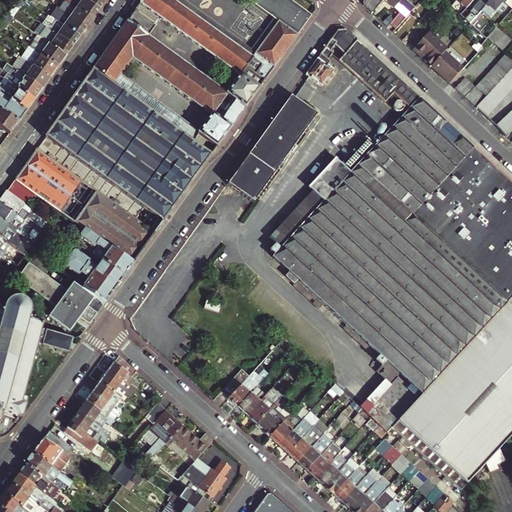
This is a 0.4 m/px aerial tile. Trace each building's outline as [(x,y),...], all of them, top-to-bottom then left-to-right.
[(16,0),(13,5),(18,8),(23,0),(16,0)] [(71,0),(69,4),(92,21),(98,11),(82,0),(71,0)] [(82,0),(98,11),(105,2),(101,0),(82,0)] [(139,103),(145,95),(120,77),(133,59),(160,78),(212,115),(199,133),(198,135),(217,148),(242,114),(247,107),(313,16),(290,0),(252,0),(251,2),(275,19),(252,51),(181,0),(142,0),(141,3),(240,75),(227,93),(151,38),(159,27),(135,10),(128,21),(93,70),(139,103)] [(365,8),(372,0),(363,0),(364,7),(365,8)] [(372,0),(365,8),(372,15),(384,0),(372,0)] [(472,0),(460,0),(465,4),(462,7),(463,8),(458,14),(459,15),(472,0)] [(490,0),(480,0),(470,11),(470,12),(464,19),(469,24),(490,0)] [(511,0),(490,0),(469,24),(479,33),(483,28),(476,22),(490,8),(493,11),(502,1),(511,8),(511,0)] [(85,30),(92,21),(69,4),(65,8),(59,4),(56,8),(61,12),(85,30)] [(62,23),(60,25),(79,39),(85,30),(61,12),(58,17),(67,24),(65,26),(62,23)] [(396,30),(406,18),(400,13),(390,24),(396,30)] [(72,48),(79,39),(60,25),(54,21),(48,30),(72,48)] [(491,40),(496,44),(504,35),(500,30),(496,27),(488,37),(491,40)] [(39,38),(42,41),(65,57),(72,48),(48,30),(46,28),(39,38)] [(392,426),(511,296),(511,183),(459,134),(347,31),(337,31),(305,75),(322,87),(334,70),(328,65),(330,62),(327,61),(334,52),(332,50),(335,45),(345,55),(340,61),(361,81),(342,103),(355,115),(350,122),(367,138),(342,165),(336,159),(309,188),(312,191),(323,202),(280,249),(275,245),(270,250),(275,255),(273,257),(289,273),(286,277),(294,284),(298,280),(380,356),(376,361),(382,366),(386,361),(401,375),(363,417),(367,421),(376,429),(383,435),(383,436),(392,426)] [(447,49),(429,33),(415,49),(427,60),(425,62),(431,68),(444,53),(447,49)] [(500,49),(509,39),(504,35),(496,44),(500,49)] [(511,44),(511,41),(509,39),(500,49),(505,53),(511,44)] [(65,57),(42,41),(34,51),(58,68),(65,57)] [(58,68),(34,51),(30,48),(21,59),(29,65),(50,80),(58,68)] [(412,51),(425,62),(427,60),(415,49),(412,51)] [(463,70),(444,53),(431,68),(449,85),(463,70)] [(511,59),(505,53),(500,59),(511,69),(511,68),(511,59)] [(500,59),(496,64),(508,73),(511,69),(500,59)] [(493,68),(503,78),(508,73),(496,64),(493,68)] [(9,84),(34,102),(42,90),(17,72),(7,65),(3,70),(7,74),(3,79),(9,84)] [(50,80),(29,65),(27,67),(30,69),(26,73),(19,68),(17,72),(42,90),(50,80)] [(476,109),(486,118),(511,88),(511,68),(511,69),(508,73),(503,78),(499,83),(495,87),(490,92),(486,97),(476,109)] [(499,83),(503,78),(493,68),(488,74),(499,83)] [(163,121),(146,108),(139,103),(93,70),(45,138),(164,222),(212,156),(193,142),(163,121)] [(484,78),(495,87),(499,83),(488,74),(484,78)] [(484,78),(480,83),(490,92),(495,87),(484,78)] [(460,94),(470,83),(465,79),(455,90),(460,94)] [(476,88),(470,83),(460,94),(465,99),(476,88)] [(476,88),(480,92),(486,97),(490,92),(480,83),(476,88)] [(0,95),(11,104),(25,114),(34,102),(9,84),(6,89),(0,84),(0,95)] [(480,92),(476,88),(465,99),(470,104),(480,92)] [(486,97),(480,92),(470,104),(476,109),(486,97)] [(139,103),(146,108),(148,105),(166,118),(163,121),(193,142),(198,135),(199,133),(145,95),(139,103)] [(291,95),(228,182),(254,201),(317,114),(291,95)] [(25,114),(11,104),(9,107),(0,100),(0,108),(18,123),(25,114)] [(18,123),(0,108),(0,128),(9,135),(18,123)] [(511,112),(495,127),(506,136),(511,130),(511,112)] [(15,181),(28,190),(84,230),(133,264),(155,233),(37,150),(15,181)] [(6,193),(20,203),(28,190),(15,181),(6,193)] [(268,237),(275,245),(280,249),(323,202),(312,191),(268,237)] [(49,224),(20,203),(6,193),(0,202),(0,204),(24,222),(28,218),(36,223),(37,221),(42,224),(37,231),(41,235),(49,224)] [(24,222),(0,204),(0,221),(17,233),(20,229),(25,232),(29,226),(24,222)] [(0,221),(0,237),(4,241),(8,236),(17,242),(21,236),(17,233),(0,221)] [(93,256),(102,262),(123,277),(133,264),(84,230),(80,236),(81,240),(94,249),(96,246),(98,248),(93,255),(93,256)] [(0,251),(6,256),(8,254),(5,252),(8,248),(11,250),(23,259),(26,256),(4,241),(0,237),(0,251)] [(73,253),(69,258),(114,291),(123,277),(102,262),(100,265),(98,264),(95,269),(88,264),(89,262),(76,252),(73,253)] [(102,262),(93,256),(89,262),(88,264),(95,269),(98,264),(100,265),(102,262)] [(114,291),(69,258),(65,264),(66,267),(79,276),(81,273),(88,278),(84,284),(86,285),(84,288),(104,303),(114,291)] [(104,303),(84,288),(82,290),(73,284),(68,292),(44,275),(28,263),(20,274),(16,279),(33,291),(56,308),(49,318),(59,321),(57,323),(70,332),(76,324),(77,323),(81,317),(89,324),(97,313),(88,307),(94,298),(103,305),(104,303)] [(88,278),(81,273),(79,276),(75,282),(84,288),(86,285),(84,284),(88,278)] [(374,363),(376,361),(380,356),(298,280),(294,284),(292,286),(374,363)] [(511,296),(392,426),(410,443),(511,333),(511,296)] [(0,423),(1,420),(17,424),(19,417),(23,418),(26,404),(22,403),(37,345),(69,354),(73,340),(42,331),(43,323),(28,319),(30,312),(30,307),(26,301),(22,298),(14,298),(12,300),(6,303),(4,311),(0,310),(0,423)] [(218,313),(221,304),(207,299),(204,308),(218,313)] [(511,333),(410,443),(459,489),(460,489),(511,432),(511,333)] [(129,378),(134,371),(118,356),(99,383),(119,397),(124,400),(126,397),(121,395),(127,387),(122,383),(127,376),(129,378)] [(386,361),(382,366),(376,372),(380,375),(351,407),(358,413),(363,417),(401,375),(386,361)] [(240,370),(219,393),(227,400),(240,385),(248,376),(240,370)] [(236,409),(256,387),(264,378),(259,374),(249,385),(251,387),(248,391),(240,385),(227,400),(236,409)] [(99,383),(87,400),(102,411),(100,414),(105,417),(107,414),(113,419),(119,410),(113,406),(119,397),(99,383)] [(265,395),(256,387),(236,409),(245,417),(265,395)] [(340,397),(330,388),(326,393),(335,401),(340,397)] [(265,395),(245,417),(255,425),(279,398),(270,390),(265,395)] [(283,401),(279,398),(255,425),(269,438),(286,419),(276,410),(283,401)] [(102,437),(99,440),(103,443),(110,434),(102,427),(105,422),(107,419),(105,417),(100,414),(102,411),(87,400),(75,417),(102,437)] [(156,404),(148,413),(144,418),(152,425),(164,411),(156,404)] [(304,407),(300,404),(295,409),(299,412),(304,407)] [(152,425),(169,440),(182,427),(164,411),(152,425)] [(358,413),(353,419),(362,427),(367,421),(363,417),(358,413)] [(279,447),(302,420),(294,414),(290,419),(288,417),(286,419),(269,438),(279,447)] [(91,451),(99,440),(102,437),(75,417),(64,432),(91,451)] [(323,435),(297,463),(306,471),(335,439),(338,436),(334,432),(342,422),(337,418),(323,435)] [(302,420),(279,447),(288,455),(311,429),(302,420)] [(288,455),(297,463),(323,435),(313,426),(311,429),(288,455)] [(198,442),(182,427),(169,440),(194,462),(213,441),(205,435),(198,442)] [(383,436),(383,435),(376,429),(373,431),(371,434),(380,442),(385,437),(383,436)] [(150,430),(143,437),(152,445),(158,438),(150,430)] [(65,455),(69,448),(48,432),(33,453),(59,473),(69,458),(65,455)] [(159,454),(166,442),(157,437),(150,450),(159,454)] [(316,479),(333,460),(344,447),(335,439),(306,471),(316,479)] [(398,458),(389,450),(383,457),(392,465),(398,458)] [(72,482),(59,473),(33,453),(25,465),(50,483),(62,492),(64,493),(72,482)] [(400,472),(406,466),(398,458),(392,465),(400,472)] [(333,460),(316,479),(324,487),(342,467),(333,460)] [(204,477),(190,467),(181,477),(182,478),(188,482),(212,499),(225,481),(223,479),(230,469),(220,461),(213,472),(210,469),(204,477)] [(135,473),(132,469),(123,462),(118,470),(111,479),(121,486),(122,486),(135,473)] [(135,473),(141,467),(137,463),(132,469),(135,473)] [(62,492),(50,483),(25,465),(17,475),(60,506),(64,499),(60,496),(62,492)] [(333,495),(347,480),(343,476),(347,472),(342,467),(324,487),(333,495)] [(342,503),(365,478),(356,470),(347,480),(333,495),(342,503)] [(351,511),(372,488),(367,484),(372,477),(368,474),(365,478),(342,503),(351,511)] [(46,511),(62,511),(64,509),(60,506),(17,475),(10,485),(46,511)] [(178,484),(184,489),(189,482),(182,478),(178,484)] [(184,489),(177,498),(196,511),(203,511),(212,499),(189,482),(184,489)] [(377,482),(372,488),(351,511),(352,511),(364,511),(385,489),(377,482)] [(428,494),(432,489),(424,482),(420,487),(428,494)] [(390,483),(385,489),(364,511),(380,511),(386,506),(391,500),(387,496),(394,487),(390,483)] [(10,485),(3,495),(26,511),(44,511),(46,511),(10,485)] [(428,494),(438,502),(441,498),(432,489),(428,494)] [(291,511),(269,493),(265,494),(252,511),(291,511)] [(0,499),(0,508),(5,511),(26,511),(3,495),(0,499)] [(161,511),(196,511),(177,498),(173,495),(161,511)] [(438,502),(446,510),(450,506),(447,503),(441,498),(438,502)]
